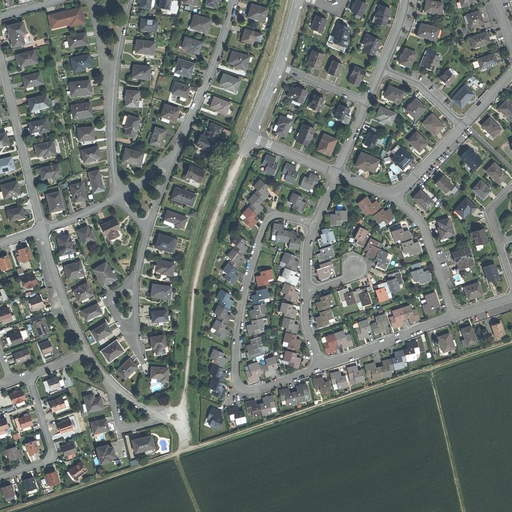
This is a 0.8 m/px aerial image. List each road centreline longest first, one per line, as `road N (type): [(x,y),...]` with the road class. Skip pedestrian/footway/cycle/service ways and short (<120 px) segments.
road 1 (track): [(0,511),(511,340)]
road 2 (residential): [(315,224),(279,214),(264,224),(242,303),(235,377),(255,389),(320,366)]
road 3 (track): [(242,156),(194,295),(184,451)]
road 4 (residential): [(0,59),(41,229)]
road 5 (residential): [(234,0),(172,159)]
road 6 (track): [(432,366),(465,511)]
road 7 (residential): [(320,366),(453,317)]
road 8 (residential): [(391,193),(423,227),(453,317)]
road 9 (residential): [(28,376),(52,456),(0,477)]
road 10 (residential): [(41,229),(85,351)]
road 11 (residential): [(112,76),(119,197)]
